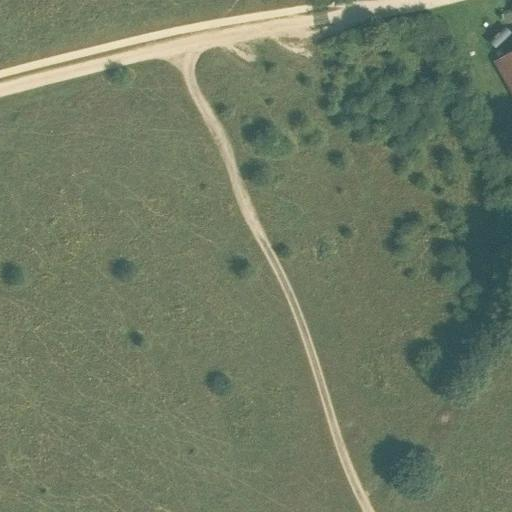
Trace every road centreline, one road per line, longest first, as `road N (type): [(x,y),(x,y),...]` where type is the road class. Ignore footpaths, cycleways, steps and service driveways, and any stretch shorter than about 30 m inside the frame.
road 1 (track): [(173,48),(287,290),(342,459),(368,511)]
road 2 (track): [(173,48),(0,91)]
road 3 (track): [(295,23),(173,48)]
road 4 (track): [(417,0),(295,23)]
